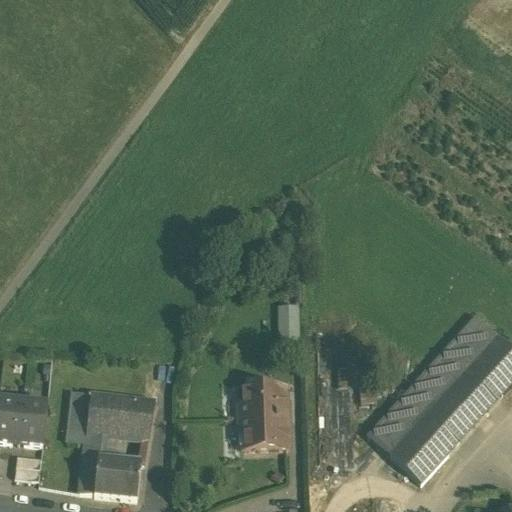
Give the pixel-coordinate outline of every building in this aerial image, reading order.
[(280,342),(300,343),(300,309),(281,309),(280,342)] [(511,386),(511,354),(475,321),(434,366),(457,388),(487,414),(511,386)] [(434,366),(366,441),(389,462),(418,431),(457,388),(434,366)] [(457,388),(418,431),(447,458),(487,414),(457,388)] [(285,392),(241,393),(242,406),(238,410),(238,423),(286,422),(285,392)] [(90,399),(72,396),(69,422),(87,425),(90,399)] [(107,400),(90,399),(87,425),(80,485),(95,486),(98,462),(99,463),(102,439),(107,400)] [(155,406),(107,400),(102,439),(148,444),(155,406)] [(22,405),(0,402),(0,446),(17,449),(22,405)] [(46,408),(22,405),(17,449),(42,452),(46,408)] [(286,422),(238,423),(239,436),(243,440),(243,453),(287,452),(286,422)] [(418,431),(389,462),(419,489),(447,458),(418,431)] [(40,464),(16,461),(15,472),(39,475),(40,464)] [(99,463),(98,462),(95,486),(94,499),(93,500),(136,505),(140,467),(99,463)] [(39,475),(15,472),(14,483),(38,486),(39,475)] [(95,486),(80,485),(79,497),(94,499),(95,486)]
